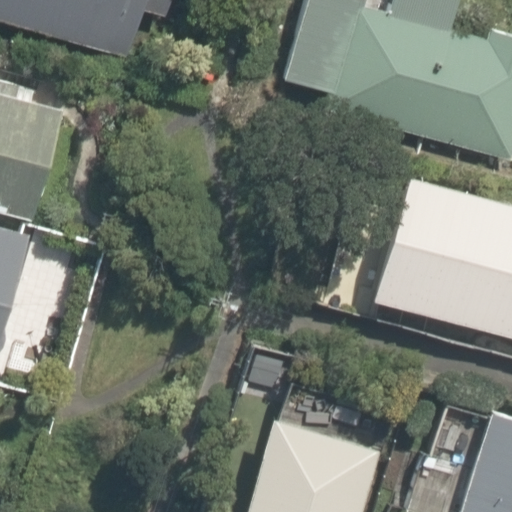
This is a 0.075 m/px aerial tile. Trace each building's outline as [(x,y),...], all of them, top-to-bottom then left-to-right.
[(128,0),(0,0),(0,16),(108,56),(128,0)] [(291,0),(272,79),(319,87),(314,115),(370,125),(371,116),(443,129),(441,139),(508,151),(511,127),(511,32),(466,24),(470,0),(473,0),(498,5),(498,0),(291,0)] [(41,134),(46,135),(54,104),(22,97),(26,83),(0,76),(0,212),(20,218),(41,134)] [(511,197),(389,163),(353,294),(511,338),(511,197)] [(0,291),(19,224),(0,218),(0,291)] [(511,511),(511,406),(486,400),(450,511),(511,511)] [(356,511),(377,447),(257,411),(226,511),(356,511)]
